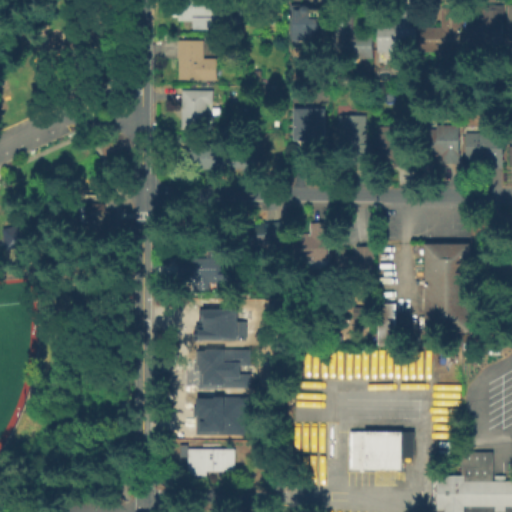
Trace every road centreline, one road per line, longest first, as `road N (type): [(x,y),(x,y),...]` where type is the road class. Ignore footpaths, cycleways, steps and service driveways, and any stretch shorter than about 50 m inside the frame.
road 1 (tertiary): [(142,0),(140,511)]
road 2 (residential): [(511,194),(141,192)]
road 3 (residential): [(281,494),(140,494)]
